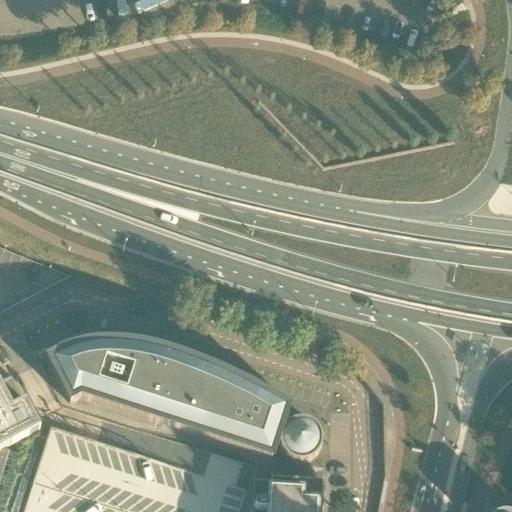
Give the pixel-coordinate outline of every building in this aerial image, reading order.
[(0,316),(21,306),(42,294),(35,280),(45,275),(43,267),(0,249),(0,316)] [(71,279),(43,267),(45,275),(35,280),(42,294),(71,279)] [(48,363),(48,364),(70,406),(80,400),(271,462),(276,447),(279,448),(280,452),(283,456),(286,460),(291,463),(296,465),(302,465),(307,464),(311,462),(315,460),(318,456),(320,451),(321,445),(321,440),(319,435),(316,430),(313,427),(294,415),(291,412),(275,403),(269,399),(232,377),(196,363),(170,356),(139,349),(102,345),(88,347),(73,351),(60,356),(48,363)] [(63,409),(44,371),(43,370),(40,365),(28,371),(17,377),(20,382),(21,383),(49,436),(47,441),(36,438),(17,493),(11,511),(240,511),(254,469),(244,466),(245,460),(210,449),(209,454),(63,409)] [(25,403),(16,386),(11,378),(0,384),(0,485),(10,453),(4,451),(40,432),(25,403)] [(321,504),(322,485),(270,482),(269,503),(258,503),(257,503),(255,504),(254,505),(254,507),(254,508),(255,510),(257,511),(258,511),(269,511),(268,511),(321,511),(322,504),(321,504)]
